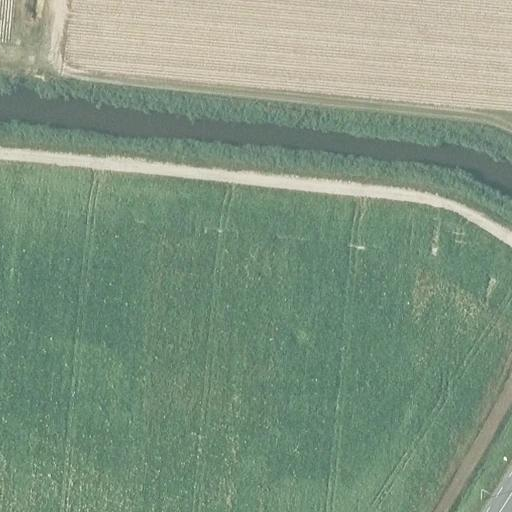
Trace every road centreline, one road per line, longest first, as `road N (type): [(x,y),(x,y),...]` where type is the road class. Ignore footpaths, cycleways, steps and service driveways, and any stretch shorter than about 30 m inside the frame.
road 1 (track): [(511,256),(442,207),(0,158)]
road 2 (track): [(0,75),(54,81),(61,0)]
